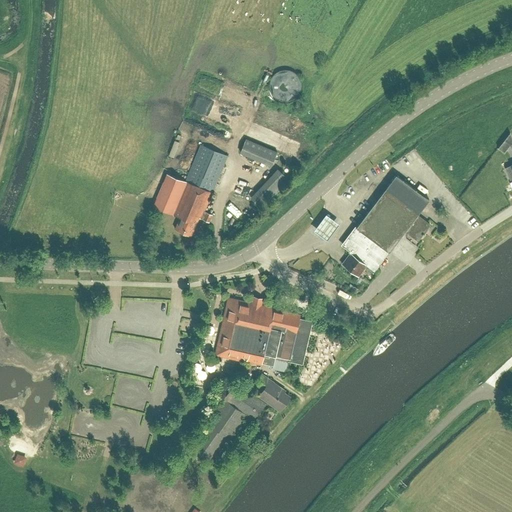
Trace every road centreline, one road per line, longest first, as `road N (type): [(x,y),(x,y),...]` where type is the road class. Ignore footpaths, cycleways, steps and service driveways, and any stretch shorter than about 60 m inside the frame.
road 1 (tertiary): [(259,246),(415,108),(511,60)]
road 2 (residential): [(259,246),(289,277),(372,311),(511,209)]
road 3 (track): [(373,310),(379,333),(299,408),(214,511)]
road 4 (tertiary): [(0,261),(197,269),(259,246)]
road 5 (residential): [(358,511),(484,389),(511,401)]
road 6 (track): [(0,49),(15,48),(30,29),(0,171)]
